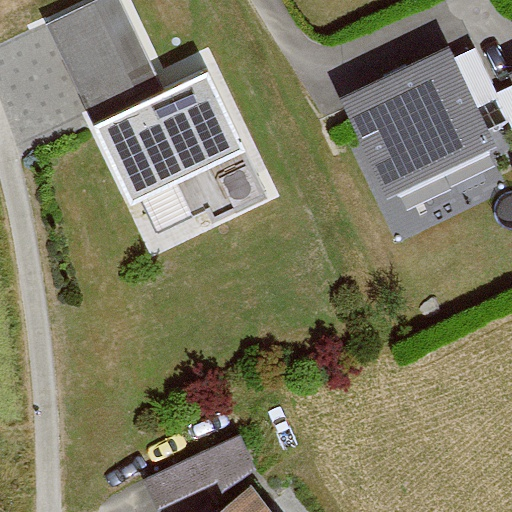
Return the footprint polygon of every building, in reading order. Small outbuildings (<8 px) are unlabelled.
[(125,16),(116,0),(93,0),(48,23),(62,49),(125,16)] [(445,60),(353,104),(396,194),(488,150),(479,130),(507,117),(493,88),(465,101),(445,60)] [(205,65),(94,120),(133,198),(189,170),(213,217),(267,190),(205,65)] [(211,448),(148,478),(161,504),(223,474),(211,448)] [(262,511),(248,494),(224,511),(262,511)]
